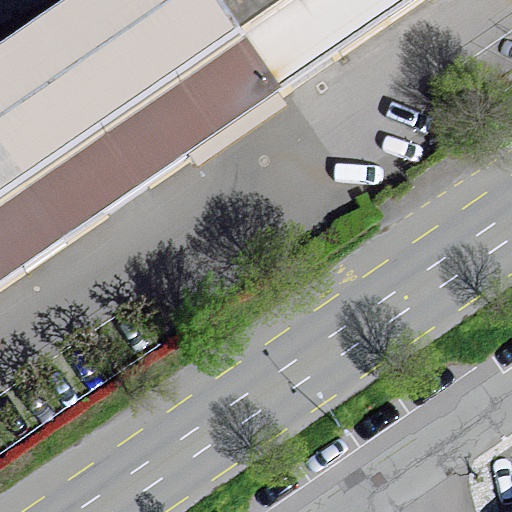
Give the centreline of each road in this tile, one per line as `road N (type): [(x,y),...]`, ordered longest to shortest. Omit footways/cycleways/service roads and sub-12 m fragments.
road 1 (primary): [(97,511),(511,229)]
road 2 (unclassified): [(347,511),(511,399)]
